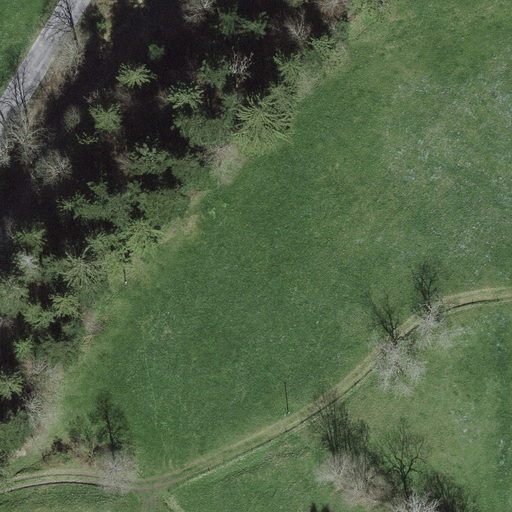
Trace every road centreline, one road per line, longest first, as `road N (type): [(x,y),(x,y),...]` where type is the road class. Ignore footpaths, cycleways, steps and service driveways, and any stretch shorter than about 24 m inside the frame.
road 1 (track): [(0,487),(57,476),(195,470),(333,397),(430,309),(511,291)]
road 2 (unclassified): [(79,0),(0,131)]
